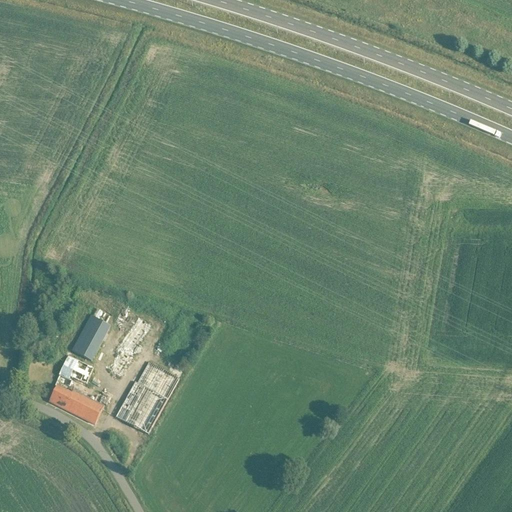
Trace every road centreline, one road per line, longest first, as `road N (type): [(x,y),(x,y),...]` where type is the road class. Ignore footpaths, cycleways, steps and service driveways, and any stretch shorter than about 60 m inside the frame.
road 1 (primary): [(126,0),(333,66),(511,137)]
road 2 (primary): [(511,110),(378,55),(208,0)]
road 3 (unclassified): [(139,511),(85,435),(0,393)]
